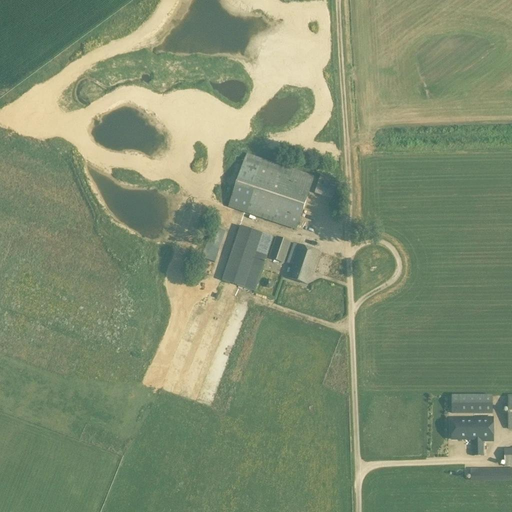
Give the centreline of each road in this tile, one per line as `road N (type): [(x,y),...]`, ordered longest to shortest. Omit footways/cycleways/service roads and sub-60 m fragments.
road 1 (track): [(338,0),(349,254)]
road 2 (unclassified): [(358,511),(351,310)]
road 3 (unclassified): [(351,310),(394,279),(399,266),(391,248),(376,241),(349,254)]
